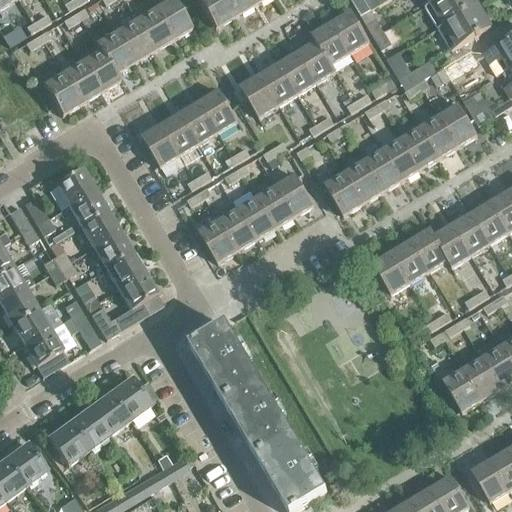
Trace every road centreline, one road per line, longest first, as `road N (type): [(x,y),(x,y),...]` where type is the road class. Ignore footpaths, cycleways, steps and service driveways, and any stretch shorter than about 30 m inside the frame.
road 1 (residential): [(0,189),(90,134),(200,311)]
road 2 (residential): [(260,511),(158,339)]
road 3 (residential): [(0,438),(158,339)]
road 4 (residential): [(200,311),(323,238)]
